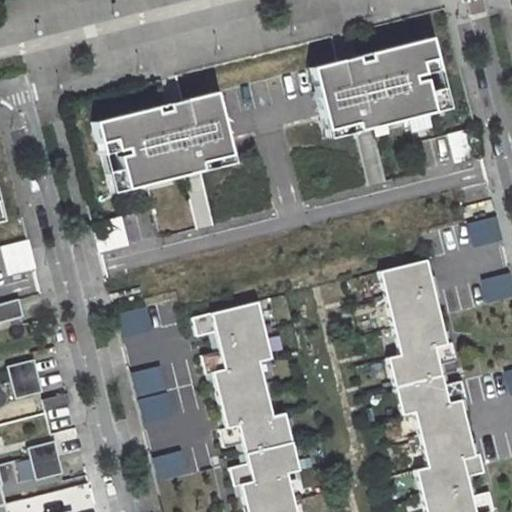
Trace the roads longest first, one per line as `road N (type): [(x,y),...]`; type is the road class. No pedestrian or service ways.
road 1 (residential): [(128,511),(22,98),(0,87)]
road 2 (residential): [(511,143),(476,0)]
